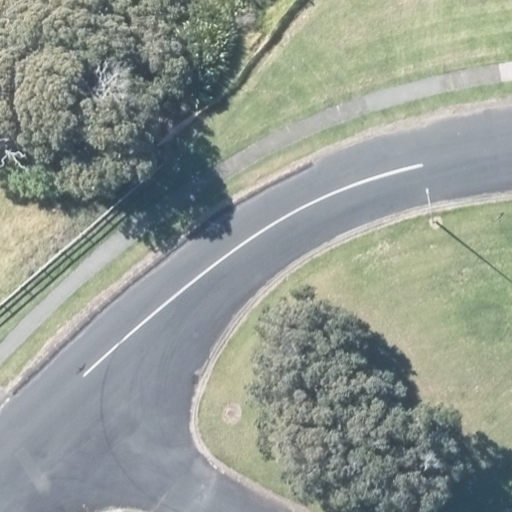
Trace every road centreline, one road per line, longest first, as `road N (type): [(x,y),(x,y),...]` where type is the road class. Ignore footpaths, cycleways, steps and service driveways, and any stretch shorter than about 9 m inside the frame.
road 1 (tertiary): [(511,149),(378,174),(291,210),(192,278),(56,410)]
road 2 (residential): [(220,511),(56,410)]
